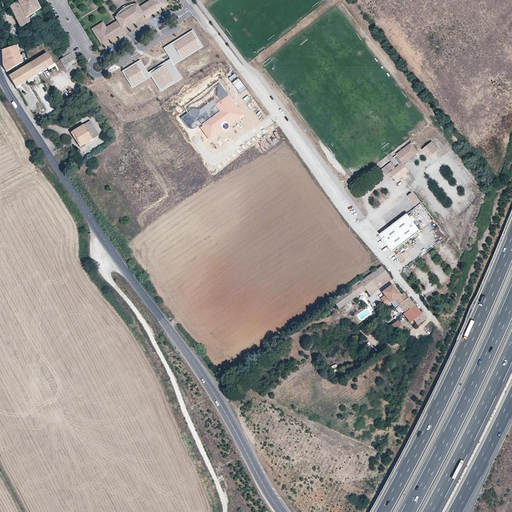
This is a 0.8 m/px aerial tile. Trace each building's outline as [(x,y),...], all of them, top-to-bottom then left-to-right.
[(40,8),(35,0),(18,0),(10,6),(20,27),(29,21),(27,17),(40,8)] [(153,2),(151,0),(149,0),(150,2),(142,7),(139,3),(134,3),(131,4),(128,5),(124,6),(123,7),(120,9),(116,12),(114,15),(112,19),(114,23),(105,28),(102,23),(100,24),(105,31),(115,25),(121,34),(123,32),(121,29),(115,18),(117,15),(120,12),(120,11),(122,10),(123,9),(125,8),(128,7),(129,6),(131,6),(133,5),(134,5),(137,5),(144,16),(145,19),(148,18),(143,9),(153,2)] [(168,6),(164,0),(151,0),(153,2),(143,9),(148,18),(168,6)] [(51,2),(45,6),(52,17),(57,14),(51,2)] [(115,18),(121,29),(144,16),(137,5),(134,5),(133,5),(131,6),(129,6),(128,7),(125,8),(123,9),(122,10),(120,11),(120,12),(117,15),(115,18)] [(188,15),(186,17),(187,19),(175,26),(180,33),(185,29),(186,30),(194,25),(188,15)] [(100,24),(91,29),(101,45),(121,34),(115,25),(105,31),(100,24)] [(193,29),(163,47),(173,64),(203,46),(193,29)] [(18,52),(16,45),(2,50),(2,61),(3,66),(5,69),(6,72),(21,63),(19,56),(18,52)] [(73,52),(69,54),(64,57),(60,60),(63,65),(76,57),(73,52)] [(37,73),(53,64),(46,53),(28,64),(31,69),(33,68),(37,73)] [(181,78),(170,58),(148,72),(160,91),(181,78)] [(140,59),(121,70),(131,87),(150,76),(140,59)] [(34,75),(31,69),(28,64),(20,70),(26,80),(34,75)] [(20,70),(9,76),(15,87),(21,83),(26,80),(20,70)] [(36,77),(34,75),(26,80),(28,83),(36,77)] [(77,139),(75,140),(80,147),(99,135),(90,120),(72,131),(77,139)] [(430,140),(425,145),(432,154),(437,149),(430,140)] [(418,151),(412,143),(403,150),(405,152),(402,154),(400,152),(394,157),(399,164),(396,167),(389,172),(391,175),(396,180),(402,175),(405,178),(409,175),(407,172),(409,170),(403,163),(418,151)] [(425,145),(421,148),(428,157),(432,154),(425,145)] [(389,172),(396,167),(391,161),(385,166),(379,170),(386,179),(391,175),(389,172)] [(419,203),(412,193),(407,197),(415,206),(419,203)] [(392,253),(419,232),(406,215),(379,235),(392,253)] [(434,230),(440,237),(443,233),(437,227),(434,230)] [(391,278),(381,266),(360,282),(365,290),(370,297),(371,296),(374,291),(391,278)] [(360,282),(359,281),(348,288),(349,289),(355,297),(365,290),(360,282)] [(405,294),(404,293),(402,294),(401,292),(399,294),(392,285),(383,292),(385,295),(380,299),(386,306),(391,303),(395,307),(398,305),(406,298),(403,295),(405,294)] [(339,308),(355,297),(349,289),(333,301),(339,308)] [(408,297),(406,298),(398,305),(405,312),(403,314),(410,322),(414,320),(418,324),(426,319),(408,297)] [(399,320),(398,320),(397,318),(387,325),(389,327),(397,321),(399,320)] [(397,321),(389,327),(386,329),(392,338),(404,330),(397,321)]
